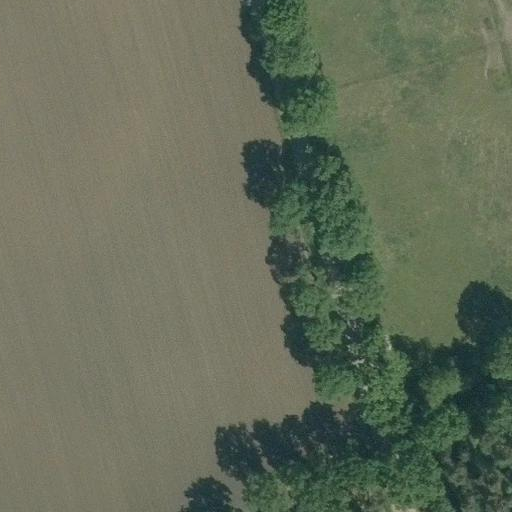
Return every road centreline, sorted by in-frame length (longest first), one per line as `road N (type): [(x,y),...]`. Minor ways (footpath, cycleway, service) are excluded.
road 1 (unclassified): [(403,511),(259,0)]
road 2 (track): [(374,409),(511,342)]
